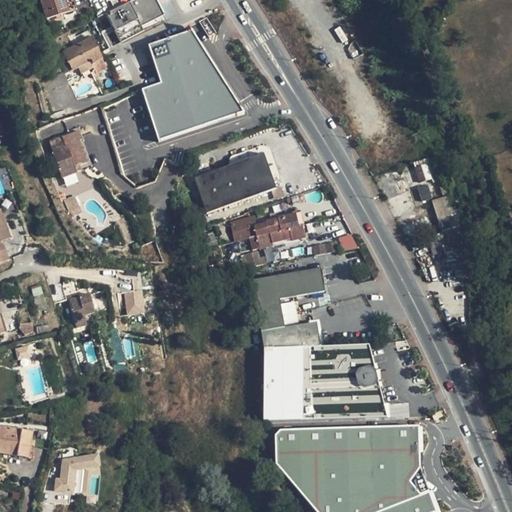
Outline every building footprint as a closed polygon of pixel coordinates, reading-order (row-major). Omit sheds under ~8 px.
[(39,0),(46,19),(76,10),(72,0),(39,0)] [(155,0),(134,0),(106,14),(121,43),(143,32),(141,28),(164,17),(155,0)] [(341,26),(334,29),(341,43),(347,40),(341,26)] [(96,75),(107,69),(90,36),(87,31),(76,36),(79,43),(56,55),(66,74),(77,68),(89,62),(92,68),(96,75)] [(192,35),(148,49),(162,87),(141,93),(160,145),(246,117),(192,35)] [(89,62),(77,68),(80,74),(92,68),(89,62)] [(66,81),(63,73),(54,76),(57,84),(66,81)] [(57,84),(54,76),(42,81),(45,89),(57,84)] [(59,144),(51,146),(62,178),(81,171),(79,166),(87,164),(79,142),(81,141),(78,131),(58,139),(59,144)] [(48,137),(51,146),(59,144),(58,139),(56,134),(48,137)] [(276,189),(264,154),(194,179),(206,214),(276,189)] [(414,167),(419,182),(431,178),(426,163),(414,167)] [(427,183),(416,187),(421,201),(432,197),(427,183)] [(70,197),(63,200),(68,213),(69,212),(74,217),(79,211),(78,210),(78,209),(77,209),(77,208),(76,208),(76,207),(72,199),(71,198),(70,197)] [(249,238),(299,226),(296,214),(277,219),(278,219),(265,222),(266,224),(256,226),(254,219),(231,224),(234,242),(249,238)] [(458,215),(438,221),(442,233),(439,234),(439,236),(431,238),(436,255),(444,253),(447,261),(448,271),(468,267),(458,215)] [(0,263),(8,260),(5,249),(0,251),(0,242),(10,238),(4,222),(1,223),(0,220),(0,263)] [(416,222),(404,228),(408,237),(425,230),(421,222),(417,224),(416,222)] [(292,241),(305,238),(302,226),(299,226),(249,238),(252,251),(273,246),(272,243),(291,239),(292,241)] [(212,233),(204,235),(210,248),(217,245),(212,233)] [(338,238),(344,252),(357,247),(351,233),(338,238)] [(428,239),(432,256),(436,255),(431,238),(428,239)] [(330,242),(312,247),(314,255),(332,250),(330,242)] [(240,256),(243,266),(265,262),(264,260),(262,260),(260,252),(253,254),(252,253),(240,256)] [(325,292),(321,269),(252,281),(261,332),(285,328),(280,300),(325,292)] [(126,315),(143,314),(141,294),(133,294),(132,283),(120,281),(122,303),(125,303),(126,315)] [(70,299),(68,295),(63,296),(62,293),(56,295),(56,298),(57,304),(70,300),(70,299)] [(87,326),(85,317),(95,314),(90,294),(70,299),(70,300),(74,318),(77,328),(87,326)] [(74,318),(68,320),(71,330),(77,328),(74,318)] [(30,324),(20,324),(26,336),(33,333),(34,329),(32,324),(30,324)] [(49,332),(48,325),(35,328),(37,334),(49,332)] [(369,348),(322,348),(263,353),(264,425),(388,423),(369,348)] [(0,426),(0,453),(28,458),(33,432),(0,426)] [(420,430),(282,433),(276,438),(278,469),(313,511),(438,511),(433,494),(422,497),(412,486),(420,474),(420,430)] [(98,456),(62,459),(61,478),(56,478),(56,488),(76,489),(77,471),(101,470),(98,456)] [(50,493),(47,511),(57,511),(60,494),(50,493)]
